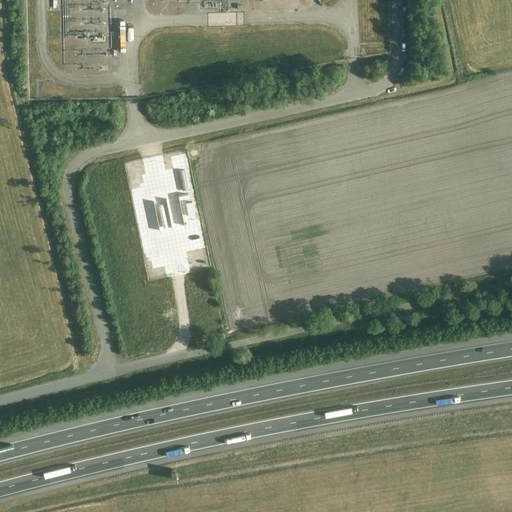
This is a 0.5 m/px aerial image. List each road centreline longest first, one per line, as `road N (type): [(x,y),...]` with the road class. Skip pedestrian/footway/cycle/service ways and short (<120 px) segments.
road 1 (unclassified): [(111,372),(69,203),(72,166),(112,146),(377,90),(397,63),(395,0)]
road 2 (motorway): [(511,350),(258,394),(0,454)]
road 3 (motorway): [(0,490),(213,438),(511,388)]
road 4 (unknown): [(143,26),(353,20)]
